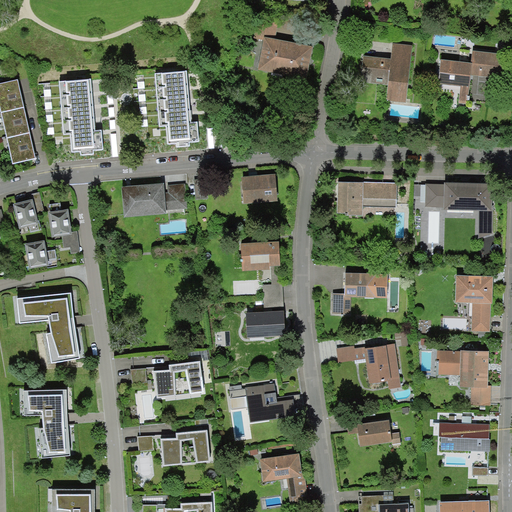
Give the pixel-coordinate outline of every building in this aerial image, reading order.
[(266,40),(260,67),(304,76),(308,56),(310,48),(273,40),(277,20),(259,16),(255,38),(266,40)] [(406,102),(412,45),(392,43),(391,59),(363,56),(362,64),(360,82),(388,85),(386,99),(406,102)] [(0,46),(0,56),(5,59),(9,52),(0,46)] [(504,54),(503,53),(503,54),(473,51),(473,50),(472,50),(471,63),(442,60),(442,59),(441,59),(438,80),(461,82),(459,102),(467,103),(468,99),(469,99),(470,95),(468,95),(471,74),(502,78),(502,70),(504,54)] [(183,71),(156,73),(156,80),(158,80),(159,86),(157,86),(157,93),(159,93),(160,98),(158,98),(158,105),(160,105),(161,111),(159,111),(159,118),(162,118),(162,124),(160,124),(160,125),(167,124),(168,142),(174,142),(176,142),(177,146),(189,145),(189,141),(198,140),(197,122),(187,122),(183,71)] [(93,153),(93,149),(102,148),(101,130),(91,131),(87,79),(60,81),(60,88),(62,88),(63,94),(61,94),(61,101),(63,101),(64,106),(62,107),(62,113),(65,113),(65,119),(63,119),(63,126),(66,126),(66,132),(64,132),(64,133),(71,132),(72,150),(79,150),(81,150),(81,154),(93,153)] [(20,98),(16,80),(0,83),(0,99),(2,110),(22,106),(20,98)] [(22,106),(2,110),(8,136),(28,131),(26,124),(22,106)] [(28,131),(8,136),(14,161),(33,157),(30,143),(28,131)] [(247,189),(248,200),(276,198),(274,175),(260,176),(256,177),(256,174),(250,174),(250,177),(243,178),(244,189),(247,189)] [(197,198),(206,197),(205,181),(195,182),(197,198)] [(346,181),(338,181),(337,212),(345,212),(345,214),(362,214),(362,205),(378,206),(378,198),(397,199),(397,182),(383,182),(383,186),(363,185),(363,182),(346,181)] [(469,182),(468,184),(456,184),(447,184),(447,185),(426,184),(425,202),(446,202),(446,206),(489,208),(490,185),(474,184),(469,182)] [(167,184),(126,186),(128,216),(169,213),(167,184)] [(34,199),(17,204),(22,225),(39,221),(34,199)] [(70,210),(53,212),(55,233),(72,232),(70,210)] [(46,241),(28,244),(32,267),(50,264),(46,241)] [(242,260),(242,265),(280,263),(279,256),(279,242),(241,244),(242,258),(241,258),(241,260),(242,260)] [(345,273),(345,294),(376,295),(377,274),(355,274),(345,273)] [(458,276),(458,299),(477,300),(476,316),(473,316),(472,330),(489,330),(489,316),(490,284),(487,284),(487,277),(458,276)] [(282,297),(281,283),(263,284),(263,298),(282,297)] [(342,293),(333,293),(333,313),(342,313),(342,293)] [(73,297),(30,303),(32,316),(56,312),(62,357),(80,355),(73,297)] [(263,298),(264,308),(282,307),(282,297),(263,298)] [(283,328),(283,312),(247,314),(247,319),(246,319),(246,321),(248,321),(248,329),(264,328),(265,334),(284,333),(283,328)] [(370,381),(398,377),(394,344),(354,349),(353,346),(337,349),(339,361),(355,359),(355,363),(367,361),(368,363),(368,366),(367,366),(369,378),(370,378),(370,381)] [(437,359),(436,372),(452,372),(453,369),(462,369),(462,385),(485,385),(486,373),(487,350),(463,350),(463,352),(438,351),(437,359)] [(173,370),(158,371),(161,396),(179,394),(177,369),(190,368),(193,394),(208,392),(204,361),(173,364),(173,370)] [(145,369),(132,371),(133,384),(147,382),(145,369)] [(248,407),(250,420),(295,414),(293,402),(293,399),(277,401),(274,384),(229,390),(232,409),(248,407)] [(472,403),(489,404),(489,390),(472,389),(472,403)] [(66,390),(23,390),(24,416),(42,414),(43,428),(39,429),(42,458),(70,456),(68,434),(66,390)] [(392,439),(392,443),(401,442),(399,432),(391,433),(389,419),(362,423),(362,421),(347,423),(348,433),(358,431),(359,433),(360,444),(392,439)] [(441,447),(488,449),(489,442),(489,424),(443,422),(443,435),(441,435),(441,447)] [(164,439),(166,465),(186,463),(184,436),(199,435),(201,460),(212,459),(209,429),(179,432),(179,437),(164,439)] [(153,437),(140,438),(140,451),(154,450),(153,437)] [(265,478),(287,474),(291,501),(307,499),(303,471),(299,472),(298,460),(297,455),(292,455),(292,453),(283,453),(283,456),(262,459),(265,478)] [(472,475),(488,475),(488,467),(472,466),(472,475)] [(94,511),(94,493),(63,492),(63,507),(75,507),(75,511),(94,511)] [(380,503),(379,494),(362,495),(362,503),(358,504),(359,511),(409,511),(409,502),(380,503)] [(215,511),(215,501),(184,502),(184,508),(169,508),(168,511),(187,511),(188,508),(202,507),(202,511),(215,511)] [(441,503),(441,511),(487,511),(487,508),(487,502),(441,503)]
